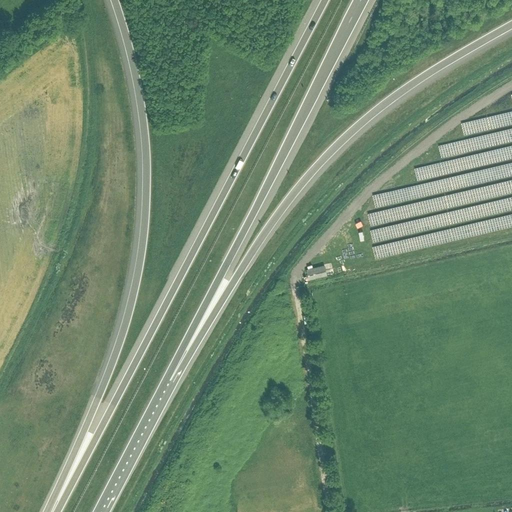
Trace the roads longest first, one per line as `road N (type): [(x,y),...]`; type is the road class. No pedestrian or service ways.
road 1 (trunk): [(313,19),(55,511)]
road 2 (motorway): [(113,0),(144,137),(139,261),(122,331),(53,511)]
road 3 (motorway): [(166,380),(319,164),(366,118),(511,26)]
road 4 (trunk): [(166,380),(313,91)]
road 5 (track): [(331,511),(294,277),(324,243)]
road 6 (trunk): [(96,511),(166,380)]
